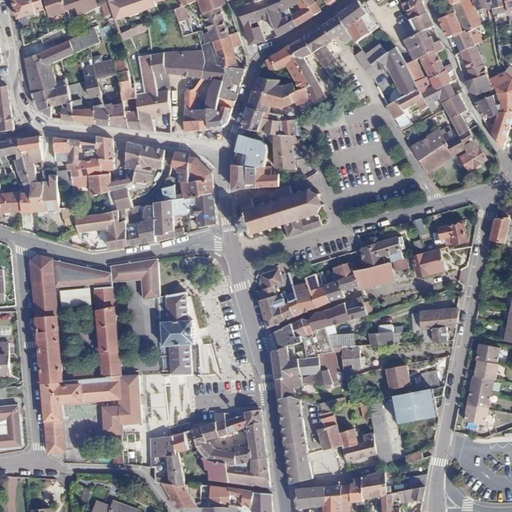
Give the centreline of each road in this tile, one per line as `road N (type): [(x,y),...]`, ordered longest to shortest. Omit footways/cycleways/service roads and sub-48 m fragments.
road 1 (residential): [(439,475),(499,188)]
road 2 (secondary): [(238,263),(267,374),(287,511)]
road 3 (secondary): [(16,67),(23,105),(36,121),(218,153)]
road 4 (residential): [(39,465),(24,241)]
road 5 (residential): [(24,241),(92,259),(233,239)]
road 6 (residential): [(238,263),(440,205)]
road 7 (residential): [(427,0),(508,169)]
road 8 (residential): [(440,205),(360,71)]
road 9 (residential): [(70,467),(138,470),(174,511)]
